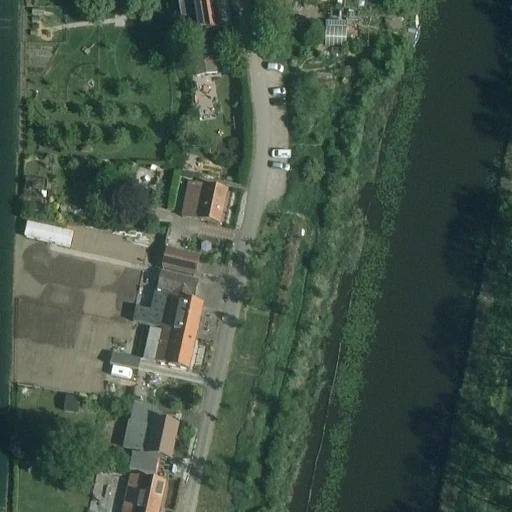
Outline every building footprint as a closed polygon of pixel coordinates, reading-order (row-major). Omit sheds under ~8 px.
[(216,0),(187,0),(177,2),(180,19),(194,17),(195,23),(188,24),(190,35),(200,34),(200,32),(209,31),(221,29),(216,0)] [(343,6),(343,10),(346,11),(345,20),(384,20),(385,0),(337,0),(337,5),(343,6)] [(346,46),(346,23),(325,22),(324,46),(346,46)] [(216,74),(209,31),(200,32),(200,34),(190,35),(189,36),(196,78),(216,74)] [(180,173),(179,179),(192,181),(193,174),(180,173)] [(227,190),(188,183),(181,216),(220,224),(227,190)] [(26,222),(23,237),(69,247),(72,232),(26,222)] [(198,255),(167,249),(163,268),(194,275),(198,255)] [(168,297),(161,331),(196,338),(203,304),(192,302),(196,280),(160,273),(158,285),(156,291),(169,293),(168,297)] [(189,370),(196,338),(161,331),(150,328),(143,359),(167,364),(167,365),(189,370)] [(112,355),(110,367),(138,372),(140,360),(112,355)] [(60,410),(78,413),(81,396),(63,393),(60,410)] [(128,423),(123,448),(140,452),(139,455),(132,453),(129,470),(154,475),(158,459),(148,457),(148,453),(170,458),(177,424),(154,420),(157,408),(153,407),(135,404),(133,404),(129,423),(128,423)] [(157,511),(164,483),(130,476),(121,511),(157,511)]
